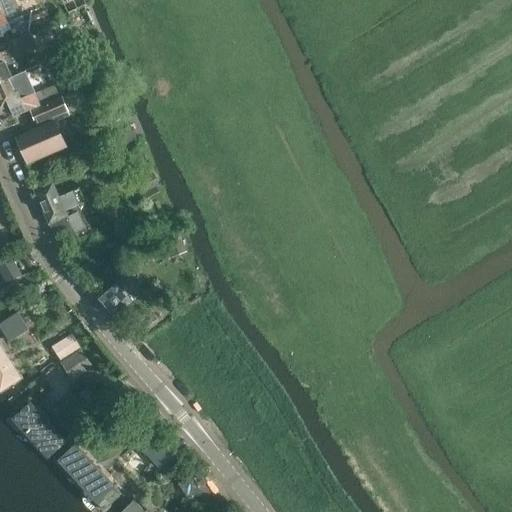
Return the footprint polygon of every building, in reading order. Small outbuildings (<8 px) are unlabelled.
[(0,25),(0,37),(3,36),(6,43),(25,35),(17,18),(0,25)] [(0,82),(12,77),(1,53),(0,53),(0,82)] [(15,116),(39,105),(40,107),(60,98),(60,97),(54,85),(35,93),(37,98),(20,105),(19,103),(23,101),(12,77),(0,82),(0,111),(11,106),(15,116)] [(69,111),(62,96),(60,97),(60,98),(40,107),(46,121),(69,111)] [(65,148),(53,122),(17,138),(28,164),(65,148)] [(85,228),(77,211),(81,210),(73,192),(60,198),(53,184),(34,193),(49,225),(50,225),(57,241),(85,228)] [(188,251),(183,234),(167,239),(172,258),(188,251)] [(0,264),(7,280),(22,274),(15,257),(0,263),(0,264)] [(133,302),(117,284),(99,300),(115,318),(133,302)] [(0,322),(0,325),(10,341),(31,328),(19,310),(0,322)] [(74,332),(53,345),(74,379),(95,366),(74,332)] [(0,397),(24,383),(0,341),(0,397)] [(59,452),(73,439),(32,395),(18,408),(59,452)] [(158,438),(143,451),(159,469),(174,455),(158,438)] [(66,461),(114,511),(115,511),(131,497),(82,446),(66,461)] [(145,511),(133,500),(121,511),(145,511)]
